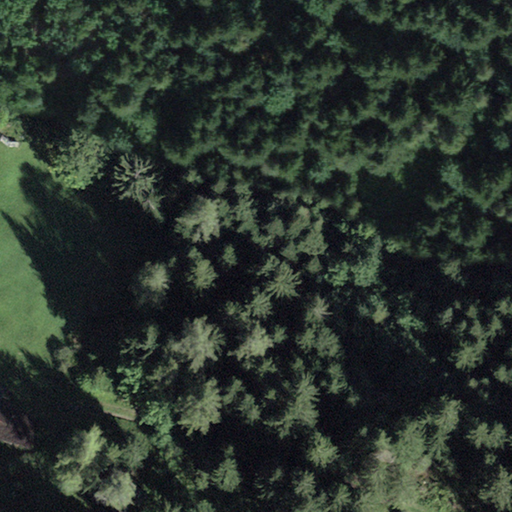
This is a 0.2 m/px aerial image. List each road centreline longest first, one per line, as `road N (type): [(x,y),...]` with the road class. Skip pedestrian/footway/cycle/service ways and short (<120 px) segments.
road 1 (track): [(417,511),(263,442),(46,389),(0,359)]
road 2 (track): [(511,55),(301,0)]
